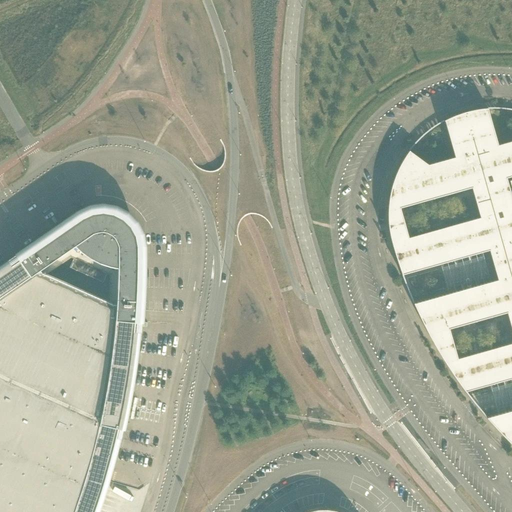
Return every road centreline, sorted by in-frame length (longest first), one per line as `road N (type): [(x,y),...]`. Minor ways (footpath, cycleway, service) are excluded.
road 1 (unclassified): [(511,71),(445,76),(375,116),(339,168),(331,224),(361,341),(404,411),(487,511)]
road 2 (unclassified): [(0,208),(93,156),(153,163),(172,175),(199,225),(189,319)]
road 3 (secondary): [(206,0),(224,49),(233,129),(234,194),(213,333)]
road 4 (unclassified): [(0,197),(72,149),(128,142),(179,165),(210,227)]
road 5 (unclassified): [(429,511),(378,461),(337,445),(295,446),(263,461),(209,511)]
road 6 (unclassified): [(189,319),(146,511)]
road 7 (secondary): [(213,333),(170,511)]
road 8 (unclassified): [(193,352),(158,511)]
